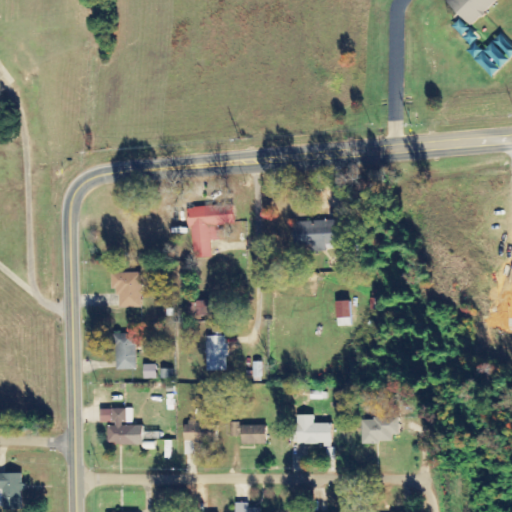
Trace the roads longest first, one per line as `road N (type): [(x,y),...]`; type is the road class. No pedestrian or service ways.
road 1 (tertiary): [(68,221),(82,182),(130,164),(511,133)]
road 2 (residential): [(448,511),(435,478),(418,468),(77,474)]
road 3 (tertiary): [(77,511),(68,221)]
